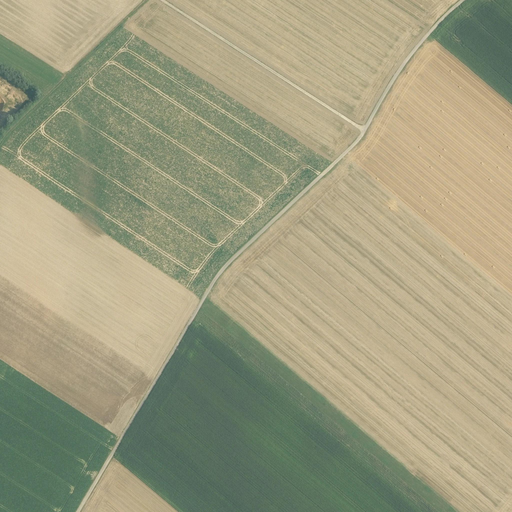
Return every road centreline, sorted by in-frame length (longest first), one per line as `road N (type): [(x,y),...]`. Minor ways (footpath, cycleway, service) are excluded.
road 1 (track): [(463,0),(406,60),(358,141),(220,271),(78,511)]
road 2 (track): [(364,130),(161,0)]
road 3 (track): [(0,144),(148,0)]
